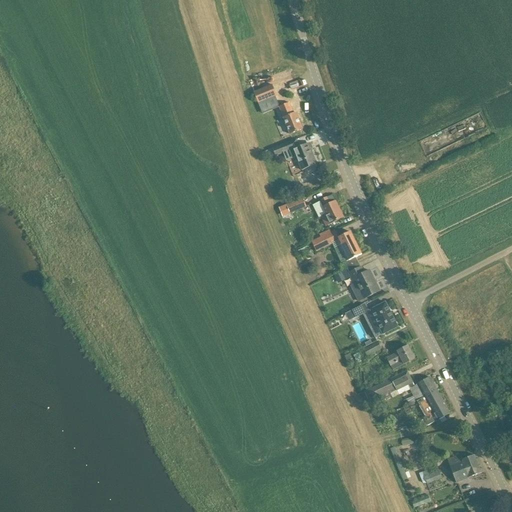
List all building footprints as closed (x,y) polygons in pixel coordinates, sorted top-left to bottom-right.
[(254,104),(258,102),(277,95),(272,85),(254,92),(250,94),(254,104)] [(289,103),(279,107),(290,134),(303,129),(296,112),(294,113),(289,103)] [(273,149),(276,156),(290,150),(287,143),(273,149)] [(294,149),(302,170),(317,164),(308,143),(294,149)] [(321,217),(325,226),(343,217),(332,195),(320,201),(323,207),(323,208),(326,215),(321,217)] [(284,216),(290,213),(306,207),(303,199),(281,207),(284,216)] [(340,240),(338,236),(335,230),(312,241),(317,251),(340,240)] [(339,238),(350,260),(362,254),(351,232),(339,238)] [(357,283),(365,299),(380,291),(370,270),(364,273),(361,267),(349,273),(354,285),(357,283)] [(386,302),(370,310),(383,334),(398,327),(386,302)] [(365,304),(352,310),(356,317),(369,311),(365,304)] [(381,348),(378,342),(364,350),(367,356),(381,348)] [(387,358),(393,370),(415,359),(408,345),(397,351),(398,352),(387,358)] [(365,392),(368,400),(369,402),(399,388),(396,383),(410,377),(407,372),(365,392)] [(399,388),(369,402),(371,406),(392,396),(391,394),(408,385),(410,389),(415,398),(411,400),(413,403),(437,390),(430,377),(414,387),(410,377),(396,383),(399,388)] [(429,404),(438,420),(450,413),(437,390),(413,403),(416,409),(420,407),(421,408),(429,404)] [(408,479),(395,447),(390,449),(403,481),(408,479)] [(448,460),(457,482),(481,473),(474,455),(463,459),(462,454),(448,460)] [(442,478),(437,466),(422,472),(427,484),(442,478)]
